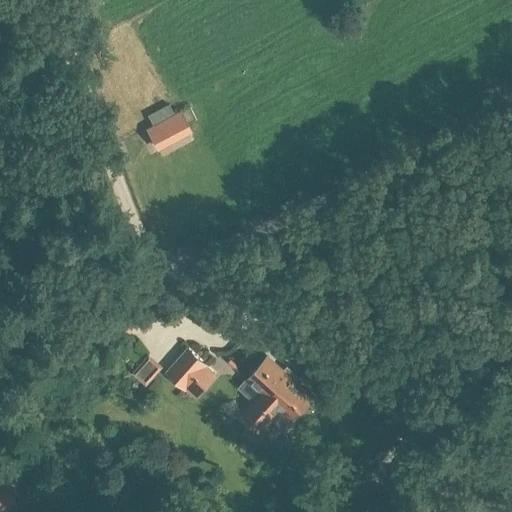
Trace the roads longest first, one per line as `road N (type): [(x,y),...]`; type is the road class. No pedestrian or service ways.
road 1 (unclassified): [(157,266),(511,98)]
road 2 (unclassified): [(429,421),(157,266)]
road 3 (unclassified): [(157,266),(125,213),(48,0)]
road 4 (track): [(157,266),(0,327)]
road 5 (unclassified): [(340,511),(429,421)]
